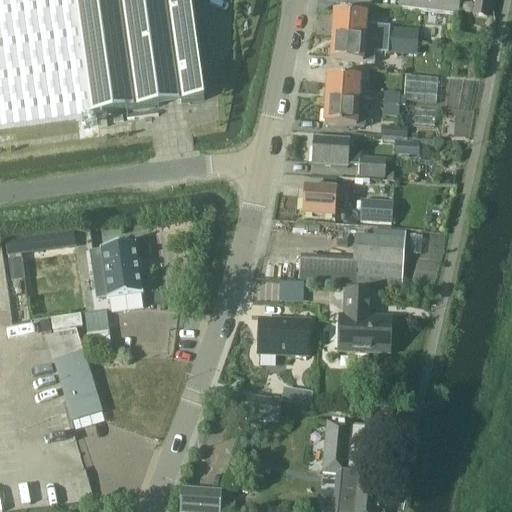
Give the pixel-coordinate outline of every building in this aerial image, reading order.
[(74,0),(0,0),(0,130),(91,117),(74,0)] [(74,0),(91,117),(204,102),(190,0),(74,0)] [(458,16),(459,0),(399,0),(398,10),(458,16)] [(464,0),(477,2),(474,17),(487,19),(490,0),(464,0)] [(345,13),(334,12),(332,37),(404,43),(405,31),(390,30),(390,28),(365,26),(366,15),(369,15),(370,4),(346,2),(345,13)] [(403,54),(404,43),(332,37),(331,61),(363,64),(363,53),(388,55),(388,53),(403,54)] [(407,75),(406,99),(438,100),(439,76),(407,75)] [(327,77),(326,101),(358,103),(359,79),(327,77)] [(384,95),(384,105),(399,107),(400,96),(384,95)] [(326,101),(324,126),(356,128),(364,128),(366,104),(358,103),(326,101)] [(398,118),(399,107),(384,105),(383,117),(398,118)] [(435,128),(436,113),(415,112),(414,126),(435,128)] [(382,128),(381,138),(407,140),(408,129),(382,128)] [(312,165),(347,168),(348,141),(313,139),(312,165)] [(358,177),(384,179),(385,162),(360,160),(358,177)] [(335,200),(347,201),(348,188),(334,187),(334,190),(304,188),(302,215),(334,217),(335,200)] [(360,222),(391,224),(392,204),(361,202),(360,222)] [(75,234),(6,243),(8,259),(77,249),(75,234)] [(401,286),(404,241),(354,238),(351,283),(401,286)] [(135,246),(102,251),(102,252),(109,300),(143,295),(135,246)] [(25,281),(22,260),(8,262),(11,283),(25,281)] [(340,317),(338,354),(390,356),(391,319),(371,318),(372,295),(345,294),(344,318),(340,317)] [(110,329),(108,309),(87,311),(89,331),(110,329)] [(52,319),(54,331),(84,327),(82,315),(52,319)] [(308,359),(309,324),(259,322),(258,357),(308,359)] [(60,362),(78,421),(101,414),(83,355),(60,362)] [(310,407),(312,395),(300,393),(298,405),(310,407)] [(245,420),(278,424),(280,403),(247,400),(245,420)] [(333,511),(378,511),(380,489),(362,487),(364,471),(362,470),(366,427),(327,424),(322,474),(337,475),(333,511)] [(220,511),(221,493),(182,491),(180,511),(220,511)]
